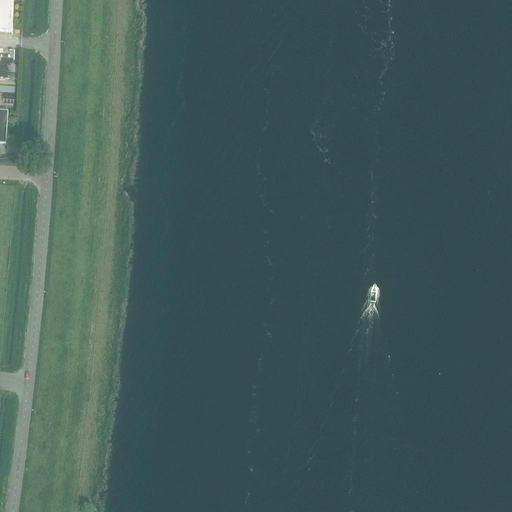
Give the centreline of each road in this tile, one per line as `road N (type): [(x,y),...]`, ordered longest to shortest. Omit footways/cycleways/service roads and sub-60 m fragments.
road 1 (tertiary): [(11,511),(47,174)]
road 2 (tertiary): [(47,174),(56,0)]
